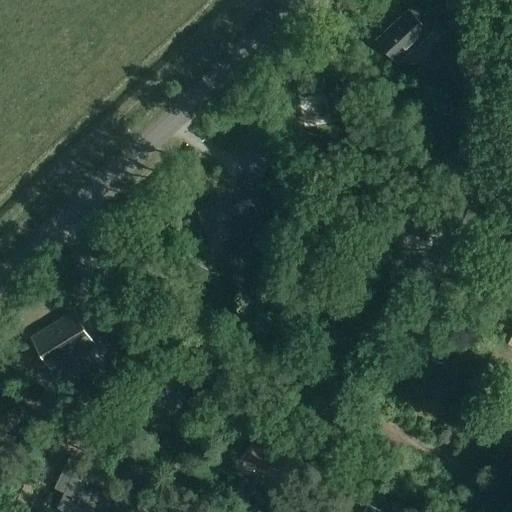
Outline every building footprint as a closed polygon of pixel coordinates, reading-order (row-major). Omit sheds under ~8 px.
[(410,9),(378,38),(398,59),(429,31),(410,9)] [(320,82),(287,116),(309,148),(342,118),(320,82)] [(425,236),(436,205),(400,193),(390,224),(425,236)] [(201,210),(198,212),(213,246),(268,222),(256,195),(234,205),(229,207),(225,200),(201,210)] [(198,264),(190,276),(200,283),(208,270),(198,264)] [(343,335),(358,323),(343,304),(354,296),(344,283),(318,303),(343,335)] [(74,310),(32,336),(52,370),(95,343),(74,310)] [(511,349),(502,342),(486,362),(511,381),(511,379),(511,349)] [(426,389),(445,393),(453,395),(455,384),(459,366),(444,363),(443,368),(433,365),(437,347),(419,343),(415,361),(421,363),(417,383),(427,385),(426,389)] [(149,409),(157,402),(167,415),(190,397),(177,380),(173,383),(164,372),(137,393),(149,409)] [(2,415),(0,411),(0,438),(28,420),(17,405),(2,415)] [(272,478),(285,459),(256,438),(242,457),(272,478)] [(186,477),(200,487),(210,473),(196,463),(186,477)] [(150,464),(146,469),(155,475),(159,469),(150,464)] [(68,511),(91,511),(102,490),(72,476),(58,507),(68,511)]
